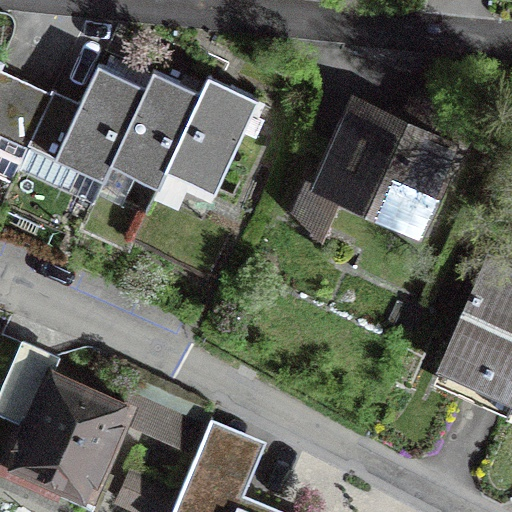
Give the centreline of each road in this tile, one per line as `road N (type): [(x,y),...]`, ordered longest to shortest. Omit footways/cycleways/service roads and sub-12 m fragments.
road 1 (residential): [(0,273),(186,356),(482,511)]
road 2 (residential): [(39,0),(511,47)]
